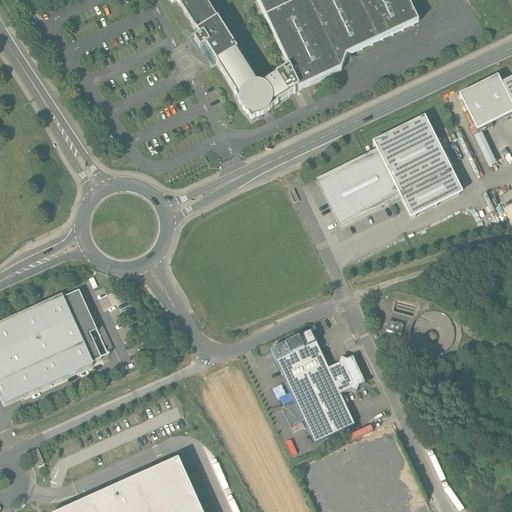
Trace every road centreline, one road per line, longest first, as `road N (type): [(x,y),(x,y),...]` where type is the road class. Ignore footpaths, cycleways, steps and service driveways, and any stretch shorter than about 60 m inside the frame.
road 1 (unclassified): [(445,511),(342,300),(220,353),(196,342),(175,308)]
road 2 (tertiary): [(511,49),(241,177)]
road 3 (track): [(13,463),(20,450),(220,353)]
